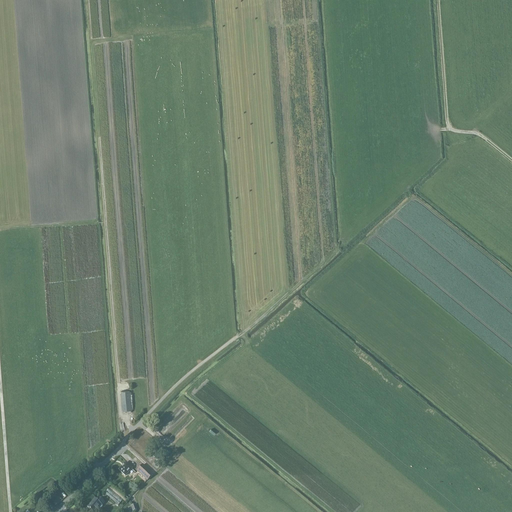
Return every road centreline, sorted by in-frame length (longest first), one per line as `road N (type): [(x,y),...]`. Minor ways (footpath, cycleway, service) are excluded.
road 1 (unclassified): [(54,511),(171,388),(238,335)]
road 2 (track): [(437,0),(449,128),(435,129)]
road 3 (track): [(10,511),(0,372)]
